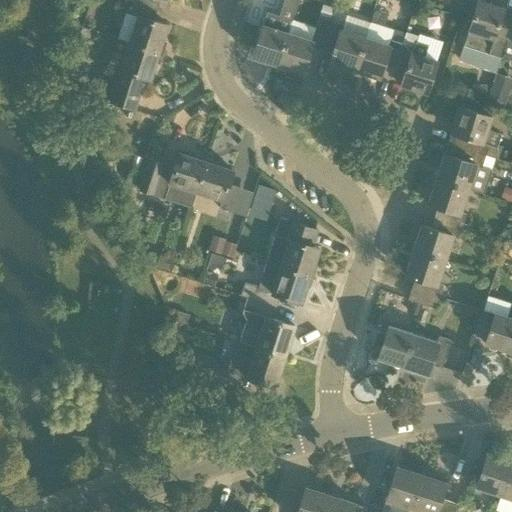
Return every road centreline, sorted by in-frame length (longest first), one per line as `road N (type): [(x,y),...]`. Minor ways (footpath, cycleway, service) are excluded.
road 1 (residential): [(337,434),(333,358),(367,256),(367,230),(353,200),(228,93),(214,47),(226,0)]
road 2 (residential): [(337,434),(231,458),(76,511)]
road 3 (residential): [(511,409),(337,434)]
